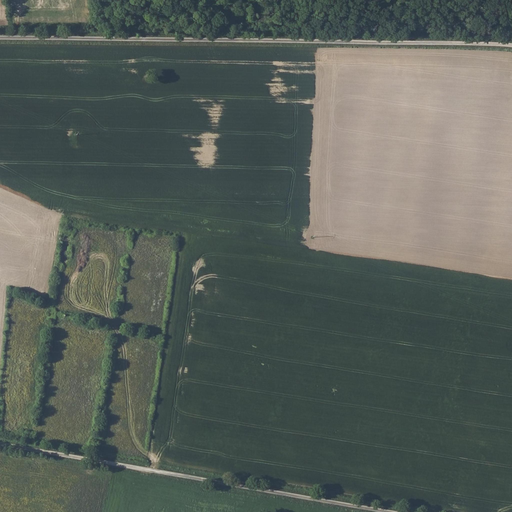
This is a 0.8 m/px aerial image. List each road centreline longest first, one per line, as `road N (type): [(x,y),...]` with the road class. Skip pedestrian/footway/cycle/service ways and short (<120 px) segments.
road 1 (unclassified): [(0,38),(511,46)]
road 2 (unclassified): [(388,511),(0,445)]
